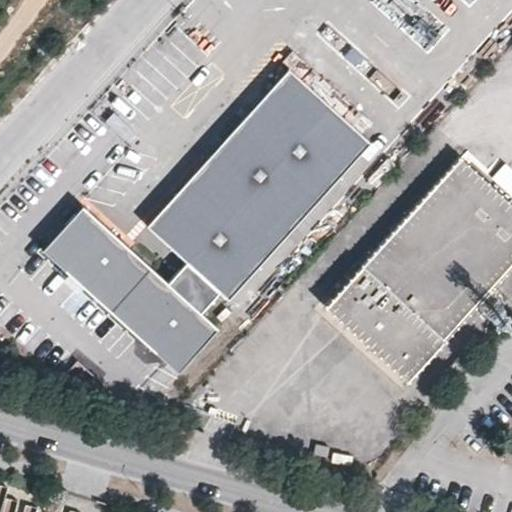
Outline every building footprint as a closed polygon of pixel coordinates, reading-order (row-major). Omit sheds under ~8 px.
[(292,65),(151,220),(192,258),(221,288),(227,294),(370,137),(292,65)] [(511,200),(459,151),(322,298),(407,376),(511,263),(511,200)] [(354,158),(257,268),(269,278),(366,168),(354,158)] [(87,203),(46,247),(178,367),(219,323),(203,309),(172,280),(87,203)] [(192,258),(172,280),(203,309),(221,288),(192,258)]
